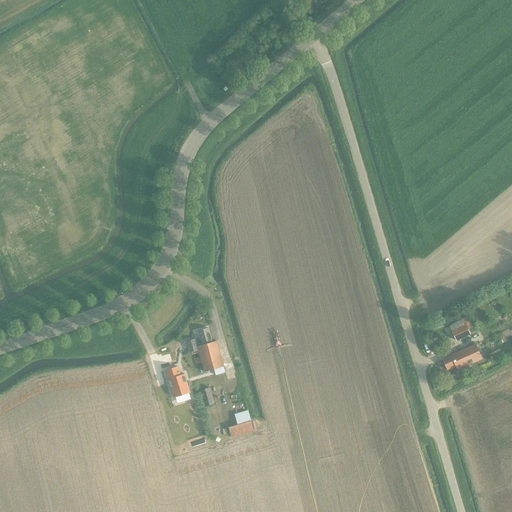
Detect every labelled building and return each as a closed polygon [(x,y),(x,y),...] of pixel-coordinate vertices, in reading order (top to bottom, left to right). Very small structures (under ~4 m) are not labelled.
[(466,325),(452,331),(457,341),(471,334),(466,325)] [(216,375),(226,372),(217,341),(213,343),(209,328),(198,331),(200,338),(187,342),(190,352),(199,350),(201,357),(195,359),(196,364),(202,363),(205,372),(214,369),(216,375)] [(458,371),(482,359),(475,345),(443,360),(448,370),(456,366),(458,371)] [(178,367),(166,371),(174,397),(190,392),(184,374),(181,375),(178,367)] [(210,388),(200,391),(204,407),(215,404),(210,388)] [(251,421),(228,427),(231,437),(254,430),(251,421)]
